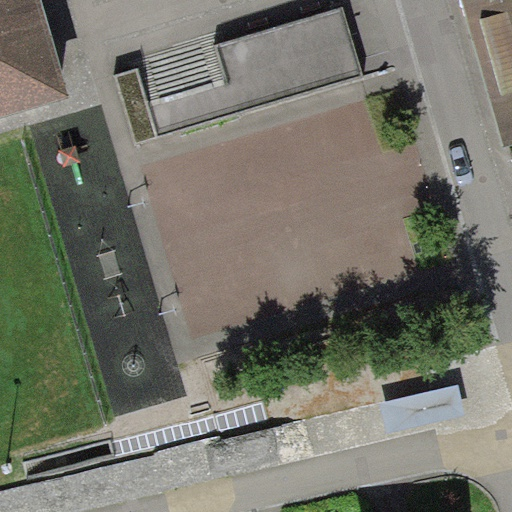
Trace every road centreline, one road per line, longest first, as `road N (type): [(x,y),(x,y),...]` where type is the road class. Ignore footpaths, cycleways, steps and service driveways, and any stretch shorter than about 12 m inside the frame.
road 1 (residential): [(511,322),(421,0)]
road 2 (residential): [(212,511),(511,446)]
